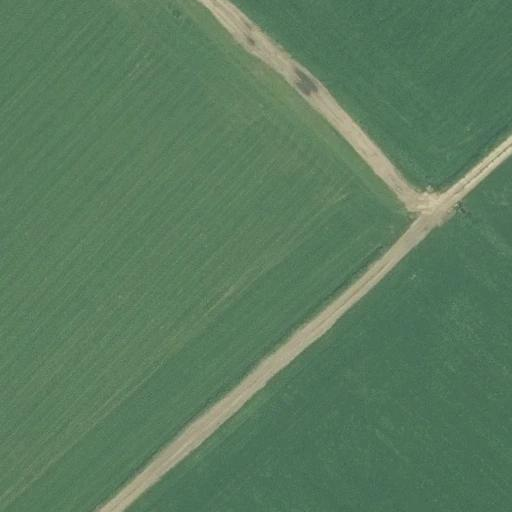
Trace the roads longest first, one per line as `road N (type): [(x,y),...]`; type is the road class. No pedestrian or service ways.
road 1 (track): [(105,511),(511,145)]
road 2 (track): [(193,0),(429,217)]
